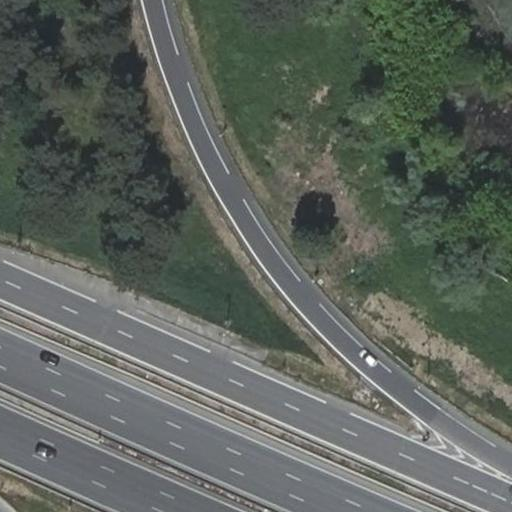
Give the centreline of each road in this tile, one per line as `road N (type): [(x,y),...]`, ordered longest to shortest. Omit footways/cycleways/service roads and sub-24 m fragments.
road 1 (motorway): [(511,466),(403,395),(277,269),(185,94),(158,0)]
road 2 (motorway): [(511,502),(0,278)]
road 3 (motorway): [(354,511),(0,356)]
road 4 (motorway): [(0,429),(188,511)]
